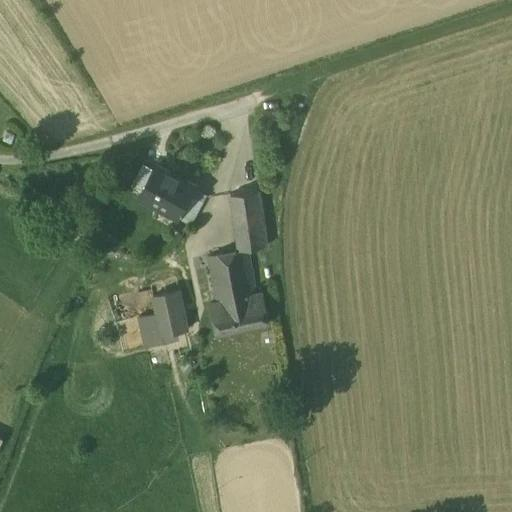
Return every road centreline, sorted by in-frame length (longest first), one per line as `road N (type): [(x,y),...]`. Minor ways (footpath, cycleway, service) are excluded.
road 1 (residential): [(288,76),(47,146),(0,148)]
road 2 (track): [(504,0),(288,76)]
